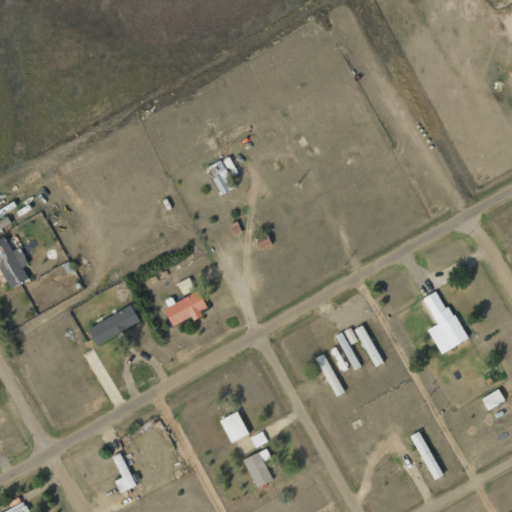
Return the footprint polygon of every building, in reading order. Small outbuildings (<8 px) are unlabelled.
[(220,195),(235,188),(221,160),(207,167),(220,195)] [(27,280),(22,267),(27,264),(20,247),(12,251),(5,236),(0,238),(0,270),(8,288),(27,280)] [(177,283),(183,295),(195,288),(188,277),(177,283)] [(466,340),(439,290),(422,298),(436,324),(427,329),(440,354),(466,340)] [(171,325),(192,317),(207,311),(200,293),(163,307),(171,325)] [(96,346),(140,323),(131,305),(87,328),(96,346)] [(384,363),(363,324),(354,329),(374,368),(384,363)] [(357,341),(351,328),(344,331),(350,344),(357,341)] [(336,397),(344,392),(322,354),(314,358),(336,397)] [(480,399),(487,410),(505,401),(498,389),(480,399)] [(248,434),(237,411),(219,420),(230,443),(248,434)] [(442,476),(419,431),(410,436),(433,481),(442,476)] [(256,488),(272,480),(263,462),(271,458),(266,448),(243,460),(256,488)] [(121,478),(114,480),(119,493),(134,487),(121,453),(112,456),(121,478)] [(27,511),(24,503),(0,511),(27,511)]
